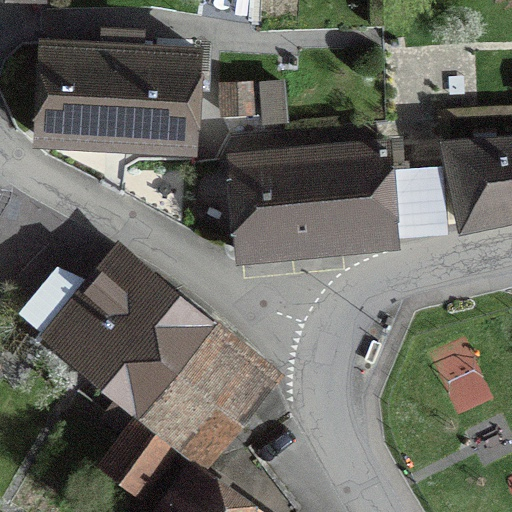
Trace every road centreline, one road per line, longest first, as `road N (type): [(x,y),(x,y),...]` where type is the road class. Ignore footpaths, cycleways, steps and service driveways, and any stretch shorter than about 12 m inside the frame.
road 1 (residential): [(331,336),(41,177),(0,141)]
road 2 (residential): [(331,336),(373,283),(511,243)]
road 3 (residential): [(385,511),(329,420),(322,367),(331,336)]
